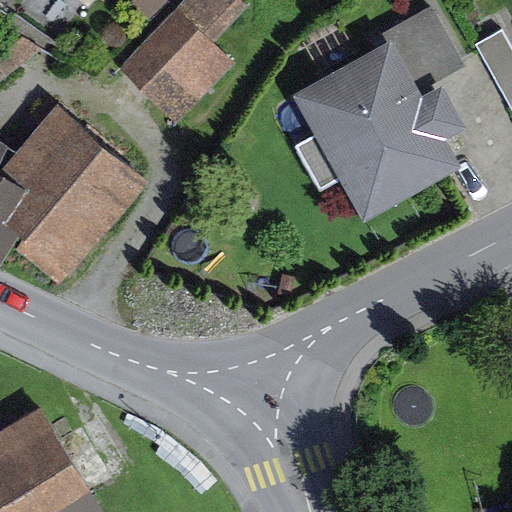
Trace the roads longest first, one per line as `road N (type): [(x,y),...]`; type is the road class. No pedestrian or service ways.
road 1 (residential): [(511,237),(312,339),(257,386)]
road 2 (residential): [(257,386),(183,381),(0,300)]
road 3 (residential): [(306,511),(257,386)]
